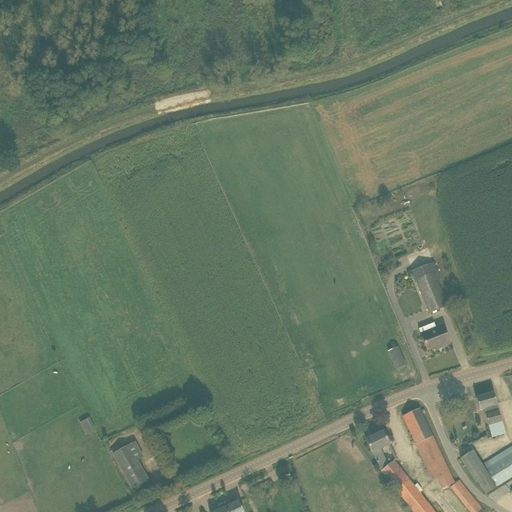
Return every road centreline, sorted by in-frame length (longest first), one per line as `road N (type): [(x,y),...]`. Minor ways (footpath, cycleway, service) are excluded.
road 1 (track): [(0,184),(119,121),(204,95),(331,72),(511,1)]
road 2 (tertiary): [(511,364),(387,403),(152,511)]
road 3 (track): [(426,388),(466,479),(501,511)]
